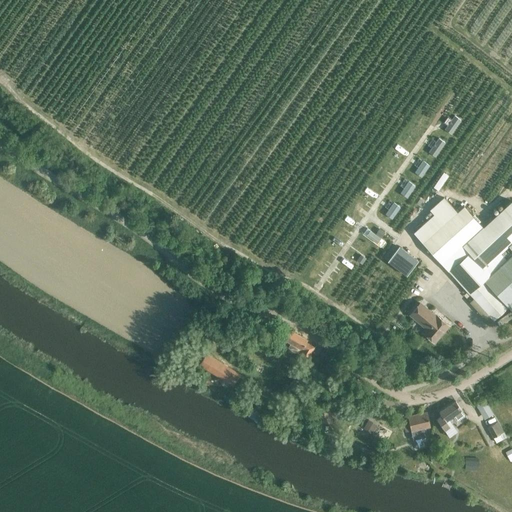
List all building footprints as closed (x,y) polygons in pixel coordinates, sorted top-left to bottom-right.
[(455,115),(445,129),(451,134),(461,120),(455,115)] [(439,138),(429,152),(435,156),(445,142),(439,138)] [(423,160),(415,172),(421,176),(429,165),(423,160)] [(443,172),(433,187),(434,188),(438,191),(440,188),(448,176),(443,172)] [(409,181),(400,193),(407,197),(415,186),(409,181)] [(434,214),(414,232),(424,244),(494,322),(508,309),(509,308),(511,311),(511,200),(483,227),(464,206),(457,212),(444,197),(430,210),(434,214)] [(394,202),(385,214),(392,218),(400,207),(394,202)] [(379,229),(376,234),(381,238),(385,233),(379,229)] [(370,231),(366,235),(377,243),(379,240),(381,242),(383,240),(380,238),(370,231)] [(361,255),(357,260),(362,263),(366,258),(361,255)] [(423,333),(434,342),(449,325),(437,315),(436,317),(420,303),(410,314),(427,329),(423,333)] [(291,330),(285,340),(290,343),(287,348),(299,355),(301,351),(308,356),(314,347),(306,342),(307,340),(291,330)] [(206,354),(199,366),(232,385),(239,373),(206,354)] [(475,403),(483,418),(493,412),(485,398),(475,403)] [(455,401),(439,411),(441,415),(437,418),(444,429),(449,425),(446,420),(453,416),(455,420),(458,420),(464,416),(464,414),(461,409),(455,401)] [(405,425),(404,425),(405,432),(411,431),(413,439),(425,436),(423,428),(430,426),(427,412),(408,416),(409,424),(405,425)] [(374,429),(376,430),(379,426),(376,425),(368,420),(364,427),(372,432),(374,429)] [(495,423),(488,427),(493,437),(496,442),(506,436),(504,431),(501,433),(495,423)] [(432,463),(439,460),(437,453),(430,456),(432,463)] [(466,458),(465,469),(477,470),(478,458),(466,458)]
